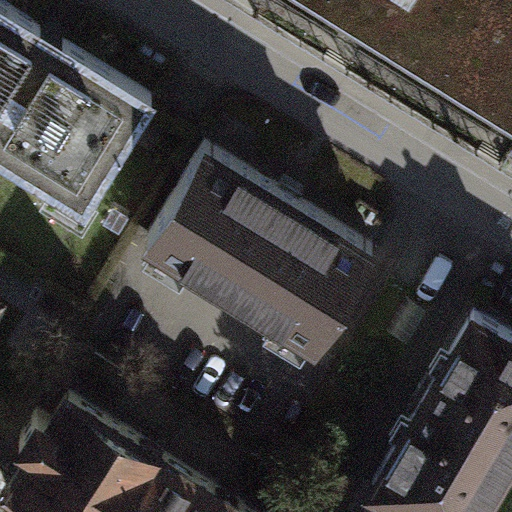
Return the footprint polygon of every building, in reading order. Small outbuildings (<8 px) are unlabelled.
[(334,0),(459,76),(506,0),(334,0)] [(511,0),(506,0),(459,76),(511,108),(511,0)] [(60,180),(90,199),(152,100),(0,4),(0,165),(49,196),(60,180)] [(145,235),(306,336),(365,242),(204,141),(145,235)] [(467,442),(511,468),(511,324),(481,307),(410,426),(459,455),(467,442)] [(130,511),(166,454),(67,394),(46,431),(33,423),(12,457),(25,464),(0,505),(0,508),(6,511),(130,511)] [(359,511),(492,511),(511,481),(511,468),(467,442),(459,455),(410,426),(359,511)] [(166,454),(130,511),(256,511),(258,510),(166,454)]
